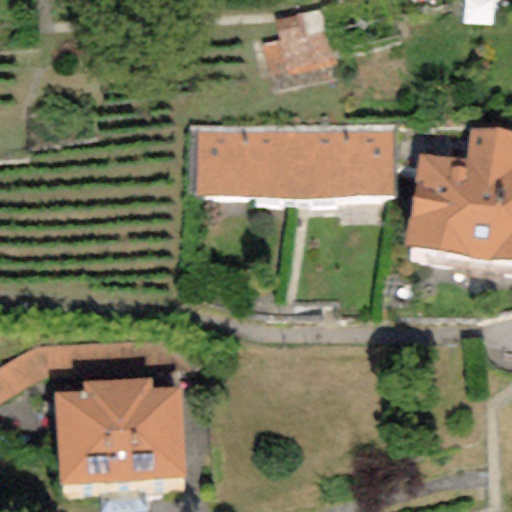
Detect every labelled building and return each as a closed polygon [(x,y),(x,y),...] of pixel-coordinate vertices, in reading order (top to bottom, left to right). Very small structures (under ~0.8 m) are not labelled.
[(316,16),(260,32),(274,82),(330,67),(316,16)] [(293,201),(295,129),(190,126),(188,198),(293,201)] [(394,126),(295,129),(293,201),(393,196),(394,126)] [(511,135),(468,130),(464,161),(418,155),(405,246),(511,260),(511,135)] [(152,380),(81,383),(82,392),(53,394),(58,485),(184,479),(179,388),(153,390),(152,380)]
